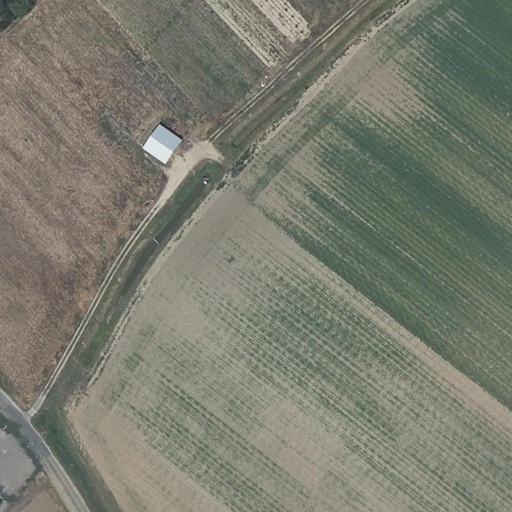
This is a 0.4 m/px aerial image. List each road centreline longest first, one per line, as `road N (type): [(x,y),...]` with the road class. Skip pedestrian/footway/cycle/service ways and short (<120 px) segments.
road 1 (track): [(22,421),(118,260),(194,155),(366,0)]
road 2 (residential): [(0,397),(79,511)]
